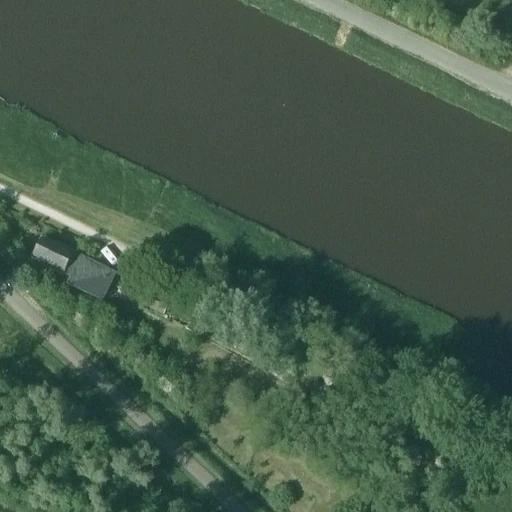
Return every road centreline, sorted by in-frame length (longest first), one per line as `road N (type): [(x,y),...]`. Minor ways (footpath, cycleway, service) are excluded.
road 1 (unclassified): [(236,511),(0,283)]
road 2 (unclassified): [(511,95),(314,0)]
